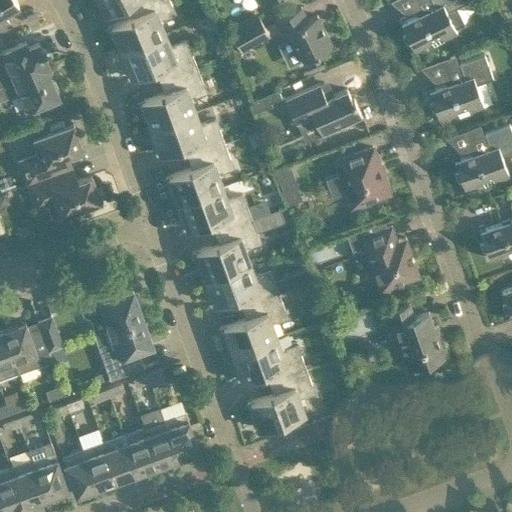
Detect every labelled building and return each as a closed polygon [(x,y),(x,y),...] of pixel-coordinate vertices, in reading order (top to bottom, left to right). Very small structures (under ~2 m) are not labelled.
[(0,0),(0,28),(10,22),(3,11),(18,2),(16,0),(0,0)] [(106,12),(127,0),(95,0),(97,3),(100,2),(106,12)] [(175,12),(169,0),(132,0),(138,13),(108,25),(114,41),(117,40),(121,50),(165,32),(159,18),(175,12)] [(432,0),(435,6),(401,22),(413,48),(431,40),(433,45),(443,40),(442,38),(457,31),(454,26),(463,22),(455,6),(467,0),(432,0)] [(307,18),(301,5),(275,18),(286,39),(292,36),(303,58),(332,44),(317,14),(307,18)] [(242,48),(269,33),(257,13),(230,28),(242,48)] [(170,45),(165,32),(121,50),(125,60),(122,61),(129,76),(159,64),(164,76),(196,64),(186,39),(170,45)] [(27,46),(25,40),(6,48),(0,50),(0,85),(11,80),(48,65),(46,59),(48,55),(44,48),(40,46),(38,41),(27,46)] [(469,112),(468,110),(483,104),(475,83),(492,77),(484,53),(459,62),(464,77),(429,90),(438,117),(456,110),(458,116),(469,112)] [(150,125),(195,109),(190,96),(206,90),(196,64),(164,76),(169,89),(138,101),(144,116),(147,115),(150,125)] [(56,92),(58,88),(55,80),(51,79),(45,67),(49,65),(48,65),(11,80),(0,85),(0,99),(18,91),(26,109),(58,95),(56,92)] [(324,82),(320,84),(319,82),(285,98),(296,123),(313,116),(321,134),(362,116),(353,97),(351,98),(346,87),(330,95),(329,93),(329,92),(325,84),(324,82)] [(252,112),(271,103),(270,101),(281,96),(277,88),(248,101),(252,112)] [(200,123),(195,109),(150,125),(154,135),(151,136),(156,152),(188,141),(192,152),(224,141),(215,118),(200,123)] [(65,125),(63,120),(49,125),(51,130),(46,132),(33,137),(38,152),(19,158),(28,182),(71,166),(66,153),(82,148),(73,122),(65,125)] [(42,120),(28,125),(33,137),(46,132),(42,120)] [(494,182),(494,180),(509,174),(501,153),(511,148),(511,131),(509,123),(484,132),(490,147),(454,160),(464,187),(482,180),(484,186),(494,182)] [(177,200),(222,185),(217,171),(233,165),(224,141),(192,152),(196,164),(165,176),(171,191),(174,190),(177,200)] [(360,205),(370,202),(371,198),(389,192),(373,146),(335,159),(351,205),(357,203),(360,205)] [(76,179),(71,166),(28,182),(36,205),(55,198),(60,213),(79,207),(80,212),(94,207),(92,202),(100,199),(91,174),(76,179)] [(283,190),(296,185),(289,166),(276,170),(283,190)] [(227,199),(222,185),(177,200),(181,210),(178,211),(184,227),(215,216),(219,228),(251,217),(243,193),(227,199)] [(511,255),(511,201),(510,202),(511,208),(511,218),(479,230),(489,257),(507,250),(509,256),(511,255)] [(205,276),(249,260),(244,246),(260,240),(251,217),(219,228),(223,240),(192,251),(198,267),(201,266),(205,276)] [(396,239),(391,224),(359,236),(379,288),(419,274),(405,236),(396,239)] [(249,260),(205,276),(208,286),(205,287),(211,303),(230,296),(242,291),(246,303),(278,292),(277,288),(270,268),(254,274),(249,260)] [(308,271),(299,274),(303,283),(312,280),(308,271)] [(511,286),(501,291),(511,318),(511,317),(511,286)] [(123,291),(115,287),(83,299),(79,306),(82,315),(90,318),(103,314),(108,328),(142,316),(140,310),(143,309),(145,305),(142,297),(137,295),(135,296),(132,288),(123,291)] [(238,319),(219,326),(225,342),(228,341),(232,351),(276,335),(271,321),(287,316),(280,295),(278,292),(246,303),(251,315),(238,319)] [(414,316),(409,303),(383,312),(388,326),(392,325),(407,367),(412,366),(413,370),(433,363),(431,359),(447,353),(437,324),(433,326),(428,311),(414,316)] [(48,349),(62,345),(51,315),(37,320),(48,350),(48,349)] [(144,321),(142,316),(108,328),(114,345),(99,351),(109,379),(144,366),(138,349),(152,344),(149,335),(152,334),(154,330),(151,322),(147,320),(144,321)] [(48,349),(48,350),(37,320),(26,324),(25,320),(2,328),(18,370),(18,372),(52,360),(48,349)] [(0,376),(18,370),(2,328),(0,329),(0,376)] [(281,349),(276,335),(232,351),(235,361),(232,362),(238,378),(269,367),(274,378),(306,367),(297,343),(281,349)] [(339,355),(327,360),(332,375),(345,371),(339,355)] [(150,380),(164,375),(161,366),(147,371),(150,380)] [(300,425),(295,414),(304,411),(298,396),(314,391),(306,367),(274,378),(278,390),(247,402),(252,417),(255,416),(259,427),(278,420),(282,432),(300,425)] [(100,371),(89,375),(92,383),(103,379),(100,371)] [(135,385),(150,380),(147,371),(132,377),(135,385)] [(109,395),(124,389),(121,381),(106,386),(109,395)] [(60,385),(46,390),(49,399),(63,394),(60,385)] [(95,400),(109,395),(106,386),(92,391),(95,400)] [(69,409),(83,404),(80,396),(66,401),(69,409)] [(9,412),(22,407),(18,399),(6,403),(9,412)] [(54,415),(69,409),(66,401),(51,406),(54,415)] [(6,403),(0,405),(0,414),(9,412),(6,403)] [(19,424),(34,419),(30,410),(16,415),(19,424)] [(186,456),(195,450),(198,449),(184,410),(163,418),(179,461),(179,460),(179,458),(183,454),(184,454),(186,456)] [(5,429),(19,424),(16,415),(2,421),(5,429)] [(179,461),(163,418),(143,425),(157,464),(160,463),(171,462),(171,459),(172,459),(177,458),(178,461),(179,461)] [(465,434),(475,430),(471,420),(461,424),(465,434)] [(145,471),(154,465),(157,464),(143,425),(123,432),(138,475),(139,475),(138,472),(143,469),(144,469),(145,471)] [(138,475),(123,432),(102,440),(116,479),(120,477),(130,476),(130,474),(131,473),(137,473),(138,475)] [(54,496),(63,489),(67,488),(50,440),(28,448),(31,457),(47,500),(46,497),(52,493),(54,496)] [(105,486),(113,480),(116,479),(102,440),(82,447),(97,490),(98,490),(97,487),(102,484),(103,483),(105,486)] [(97,490),(82,447),(61,454),(75,493),(79,492),(90,491),(89,488),(90,488),(96,487),(97,490)] [(47,500),(31,457),(9,465),(26,508),(41,503),(40,499),(45,498),(46,500),(47,500)] [(9,511),(15,511),(26,508),(9,465),(0,467),(0,505),(2,511),(4,511),(9,510),(9,511)]
